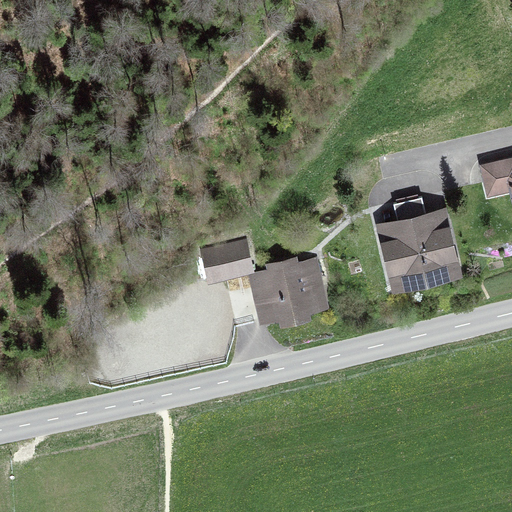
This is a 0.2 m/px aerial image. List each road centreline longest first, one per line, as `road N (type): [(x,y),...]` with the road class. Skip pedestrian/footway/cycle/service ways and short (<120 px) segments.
road 1 (tertiary): [(0,429),(511,313)]
road 2 (residential): [(394,162),(511,135)]
